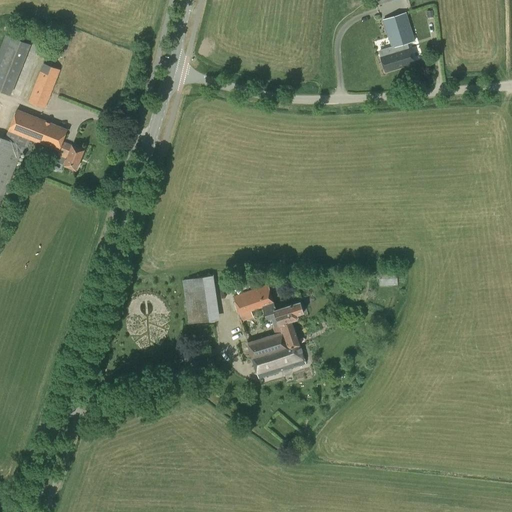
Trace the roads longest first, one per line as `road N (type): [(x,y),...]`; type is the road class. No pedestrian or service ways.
road 1 (secondary): [(32,511),(171,71)]
road 2 (unclassified): [(511,87),(272,98),(171,71)]
